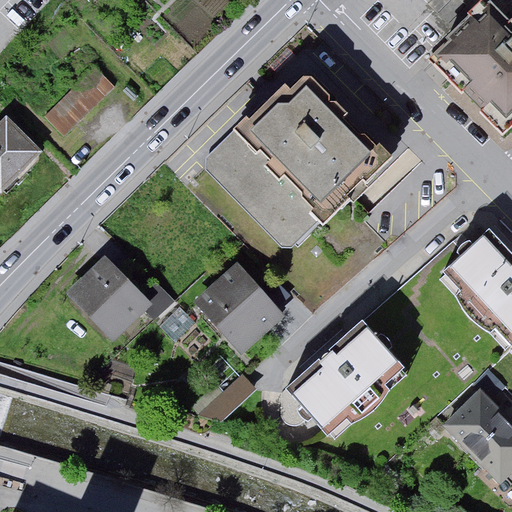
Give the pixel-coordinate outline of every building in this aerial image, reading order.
[(480,0),(459,0),(470,10),(480,0)] [(511,38),(487,12),(432,64),(501,137),(511,127),(511,38)] [(118,89),(96,66),(44,116),(66,139),(118,89)] [(307,72),(209,162),(288,247),(386,158),(307,72)] [(44,157),(4,120),(0,123),(0,189),(7,196),(44,157)] [(203,205),(170,169),(116,218),(150,254),(179,226),(203,205)] [(511,254),(489,231),(441,277),(511,351),(511,254)] [(145,305),(104,263),(74,292),(115,334),(145,305)] [(279,316),(236,268),(200,300),(244,348),(279,316)] [(408,383),(358,325),(281,390),(331,448),(408,383)] [(511,383),(511,357),(492,377),(505,391),(511,383)] [(232,361),(190,397),(218,428),(259,392),(232,361)] [(511,426),(480,393),(438,434),(511,509),(511,426)]
